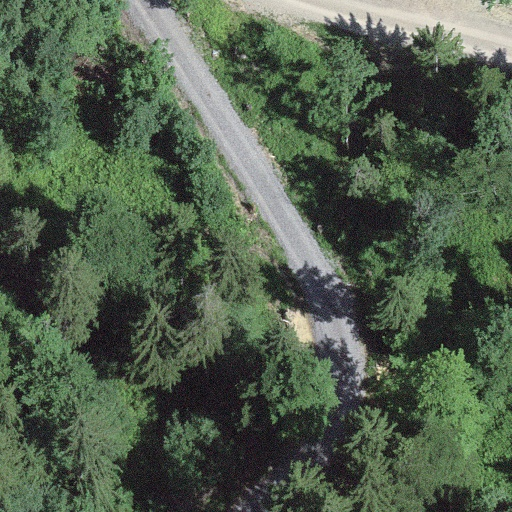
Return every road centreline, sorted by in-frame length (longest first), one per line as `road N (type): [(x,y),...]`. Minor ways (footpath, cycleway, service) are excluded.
road 1 (track): [(255,511),(303,475),(347,393),(319,264),(146,0)]
road 2 (track): [(299,0),(511,58)]
